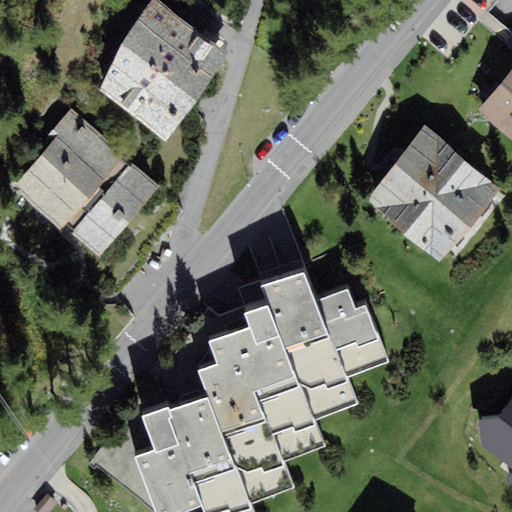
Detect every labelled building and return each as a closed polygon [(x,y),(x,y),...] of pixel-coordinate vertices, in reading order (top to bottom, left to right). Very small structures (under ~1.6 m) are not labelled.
[(137,0),(79,78),(155,136),(221,50),(154,0),(137,0)] [(511,61),(472,109),(511,142),(511,61)] [(153,191),(66,110),(10,189),(50,228),(58,221),(94,253),(153,191)] [(419,123),(360,197),(429,260),(496,190),(419,123)] [(142,446),(124,453),(146,511),(158,511),(193,499),(197,511),(250,511),(247,502),(292,486),(282,459),(319,445),(309,419),(352,403),(342,375),(384,359),(362,300),(352,304),(346,287),(307,302),(293,265),(267,274),(249,281),(255,297),(230,306),(236,322),(198,336),(206,356),(188,363),(197,387),(176,394),(130,412),(142,446)] [(511,391),(492,414),(473,417),(476,442),(507,469),(503,476),(511,485),(511,391)]
